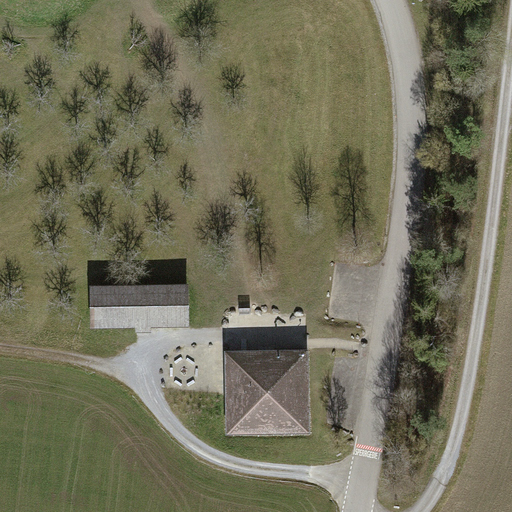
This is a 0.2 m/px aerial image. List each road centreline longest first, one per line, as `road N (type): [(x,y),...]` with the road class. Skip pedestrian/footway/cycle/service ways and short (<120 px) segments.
road 1 (track): [(419,511),(446,474),(457,437),(511,96)]
road 2 (track): [(363,478),(210,454),(131,378),(84,360),(0,347)]
road 3 (track): [(131,378),(146,357),(176,339),(295,333)]
